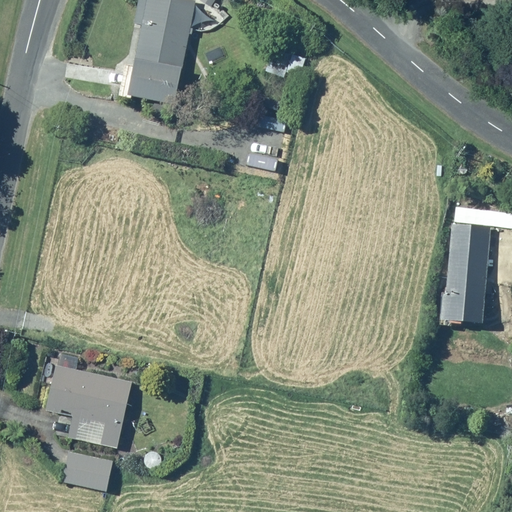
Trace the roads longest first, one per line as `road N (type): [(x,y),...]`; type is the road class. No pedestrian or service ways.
road 1 (unclassified): [(343,0),(478,115),(511,133)]
road 2 (residential): [(0,187),(39,0)]
